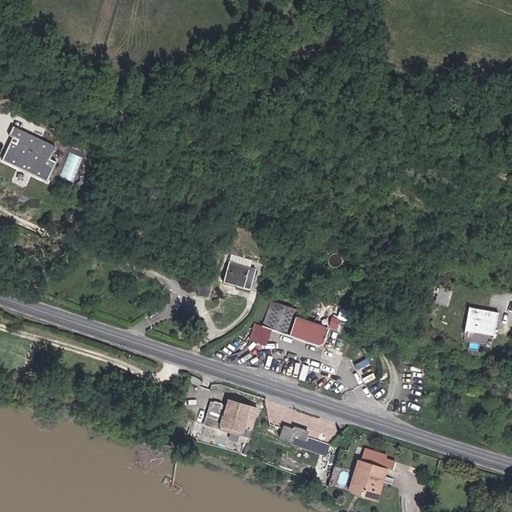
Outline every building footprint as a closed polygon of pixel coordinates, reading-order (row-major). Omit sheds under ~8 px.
[(17,139),(9,159),(59,178),(66,160),(59,158),(64,145),(18,127),(16,132),(22,135),(20,140),(17,139)] [(69,152),(61,176),(73,180),(81,156),(69,152)] [(234,262),(229,282),(255,288),(260,270),(234,262)] [(453,285),(438,282),(435,297),(450,299),(453,285)] [(298,309),(275,302),(267,326),(276,329),(324,345),(331,325),(297,314),(298,309)] [(470,302),(466,324),(496,328),(500,306),(470,302)] [(272,341),(276,329),(267,326),(266,325),(262,338),(272,341)] [(232,403),(228,401),(222,423),(254,433),(261,404),(234,396),(232,403)] [(222,423),(228,401),(216,398),(210,420),(222,423)] [(290,422),(285,436),(308,446),(314,432),(290,422)] [(366,460),(362,459),(353,491),(384,499),(392,469),(389,468),(392,455),(369,449),(366,460)]
